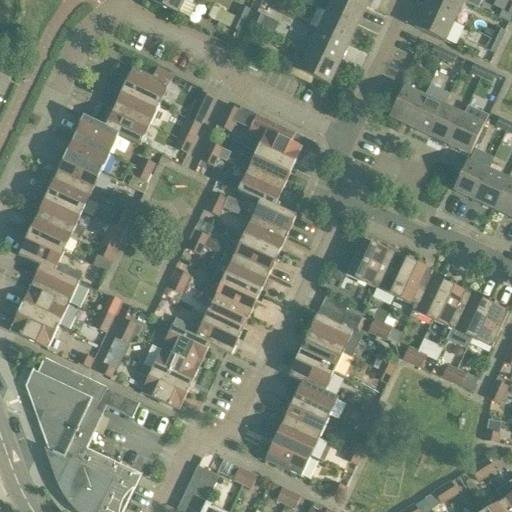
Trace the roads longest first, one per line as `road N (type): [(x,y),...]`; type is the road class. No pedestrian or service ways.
road 1 (residential): [(158,511),(195,434),(222,437),(233,425),(347,200)]
road 2 (residential): [(344,138),(251,93),(227,65),(118,11)]
road 3 (residential): [(0,199),(22,149),(44,130),(86,36)]
road 4 (residential): [(511,268),(347,200)]
road 5 (residential): [(344,138),(401,0)]
